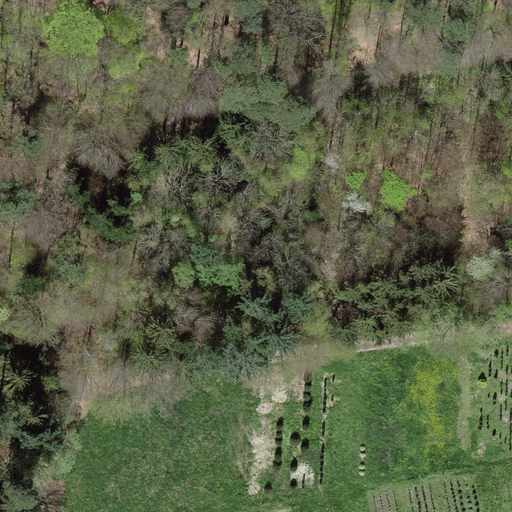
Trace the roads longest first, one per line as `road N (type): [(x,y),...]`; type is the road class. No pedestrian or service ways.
road 1 (track): [(511,329),(138,378),(86,397),(58,511)]
road 2 (track): [(0,174),(204,112),(386,78),(511,31)]
road 3 (track): [(0,46),(204,112)]
road 4 (track): [(86,397),(63,330),(0,328)]
